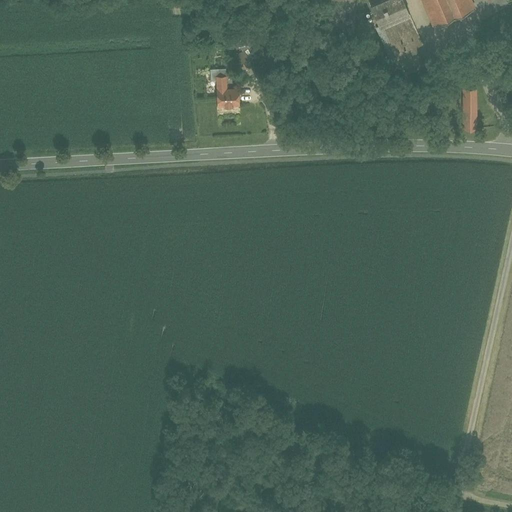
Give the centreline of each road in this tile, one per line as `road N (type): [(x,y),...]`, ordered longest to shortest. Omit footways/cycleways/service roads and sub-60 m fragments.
road 1 (tertiary): [(0,166),(340,148),(511,151)]
road 2 (residential): [(511,242),(457,493)]
